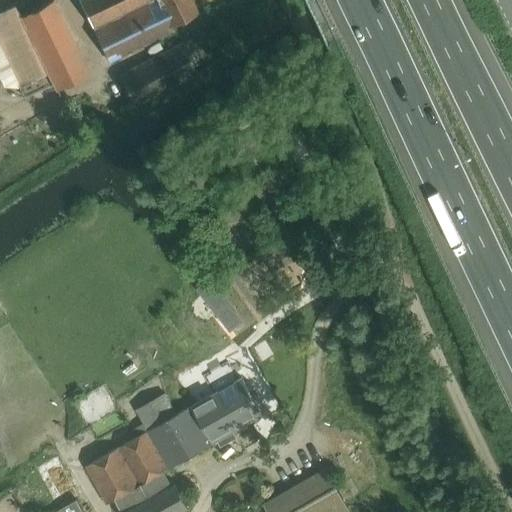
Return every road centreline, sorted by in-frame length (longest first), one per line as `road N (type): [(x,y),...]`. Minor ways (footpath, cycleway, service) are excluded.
road 1 (motorway): [(360,0),(511,321)]
road 2 (track): [(391,252),(302,87),(320,51),(395,0)]
road 3 (unclassified): [(510,511),(391,252)]
road 4 (motorway): [(511,168),(428,0)]
